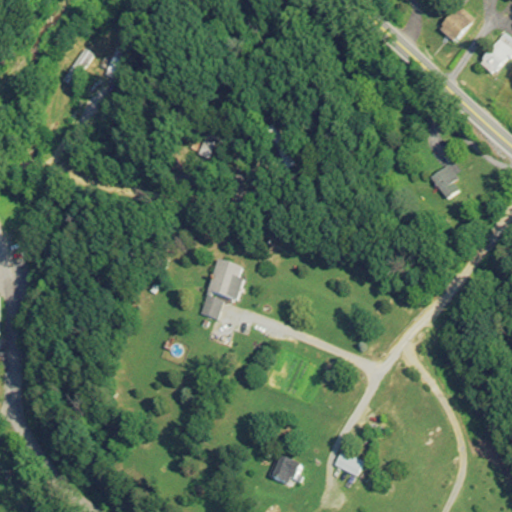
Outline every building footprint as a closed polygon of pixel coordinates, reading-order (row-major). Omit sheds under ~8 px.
[(475,22),(459,8),(438,33),(454,47),(475,22)] [(479,66),(492,78),(511,56),(511,41),(507,36),(479,66)] [(107,75),(116,78),(128,48),(120,44),(107,75)] [(453,170),(433,177),(441,201),(461,194),(453,170)] [(224,299),(236,302),(245,270),(217,262),(202,317),(219,321),(224,299)] [(334,468),(356,478),(363,463),(341,453),(334,468)] [(302,467),(279,457),(269,478),(292,488),(302,467)]
